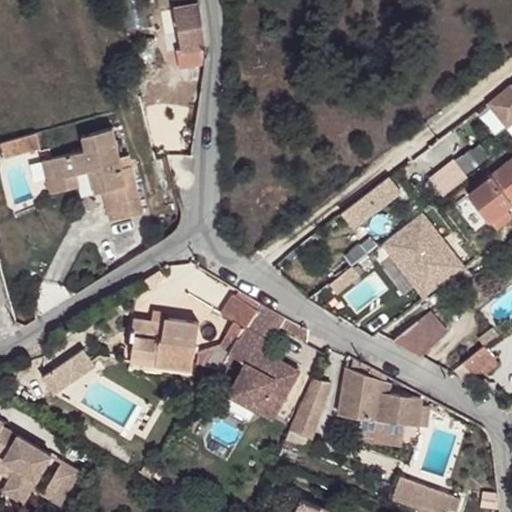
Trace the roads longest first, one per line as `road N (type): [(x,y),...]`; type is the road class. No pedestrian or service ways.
road 1 (residential): [(193,238),(339,336),(482,412),(501,439),(509,511)]
road 2 (residential): [(211,0),(214,64),(193,238)]
road 3 (residential): [(193,238),(18,349)]
